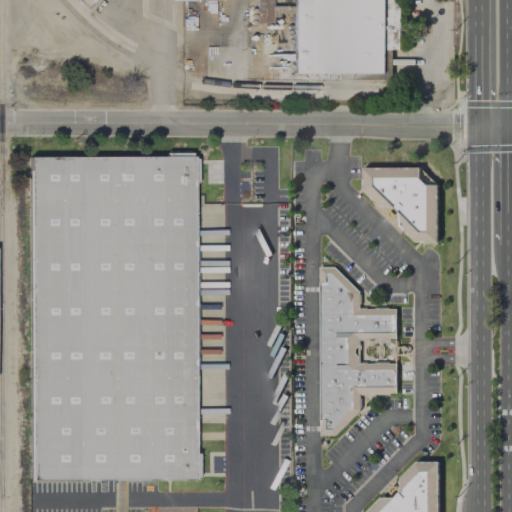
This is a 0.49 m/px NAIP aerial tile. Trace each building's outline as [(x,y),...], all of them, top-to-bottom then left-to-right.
[(290,0),(398,0),(399,49),(391,49),(391,80),(291,80),(290,0)] [(29,480),(29,157),(192,157),(192,480),(29,480)] [(363,168),(363,191),(379,207),(393,207),(399,213),(399,227),(414,243),(437,243),(437,186),(420,168),(363,168)] [(320,267),(320,436),(334,437),(360,411),(360,394),(397,394),(396,364),(359,364),(359,357),(355,354),(355,349),(359,346),(359,338),(396,339),(396,309),(359,309),(359,293),(335,268),(320,267)] [(366,511),(438,511),(438,462),(416,462),(400,478),(400,493),(394,499),(380,499),(366,511)]
